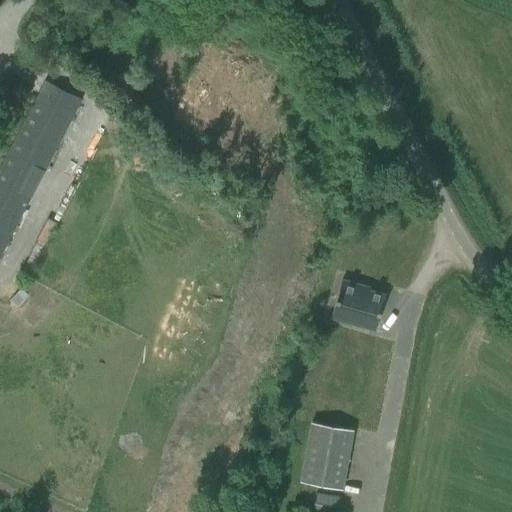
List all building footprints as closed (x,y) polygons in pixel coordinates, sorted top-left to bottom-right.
[(0,169),(0,255),(71,119),(81,102),(45,83),(36,101),(0,169)] [(150,146),(131,149),(135,172),(153,170),(150,146)] [(341,280),(331,317),(331,318),(375,330),(385,295),(359,288),(360,285),(341,280)] [(300,481),(343,489),(354,431),(310,423),(300,481)] [(312,511),(338,511),(341,497),(316,493),(312,511)]
